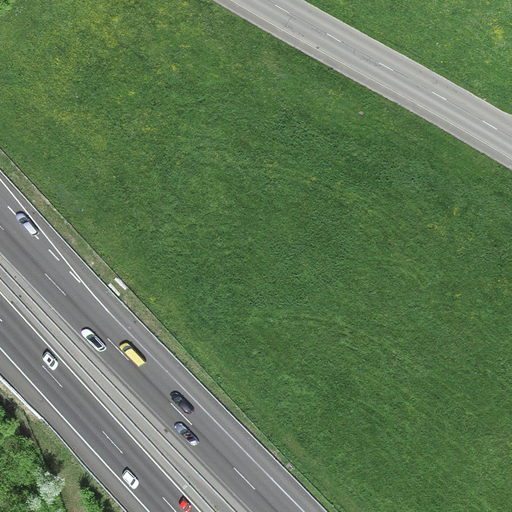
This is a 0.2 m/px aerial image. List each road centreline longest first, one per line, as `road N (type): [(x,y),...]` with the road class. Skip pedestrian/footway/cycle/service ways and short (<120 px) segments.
road 1 (motorway): [(273,511),(0,226)]
road 2 (secondary): [(271,0),(511,141)]
road 3 (motorway): [(0,320),(173,511)]
